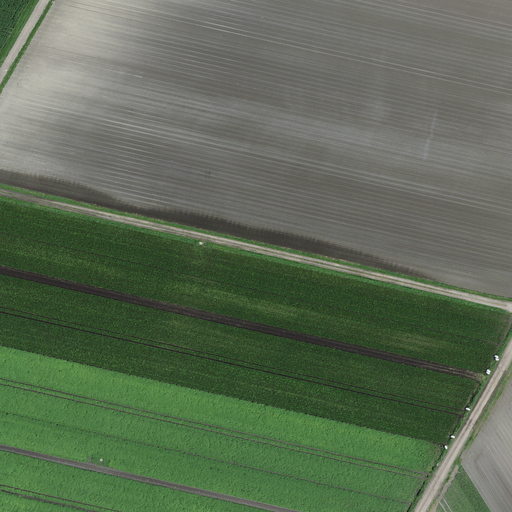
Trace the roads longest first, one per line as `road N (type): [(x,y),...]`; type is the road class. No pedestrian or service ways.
road 1 (track): [(0,188),(511,306)]
road 2 (track): [(511,346),(419,511)]
